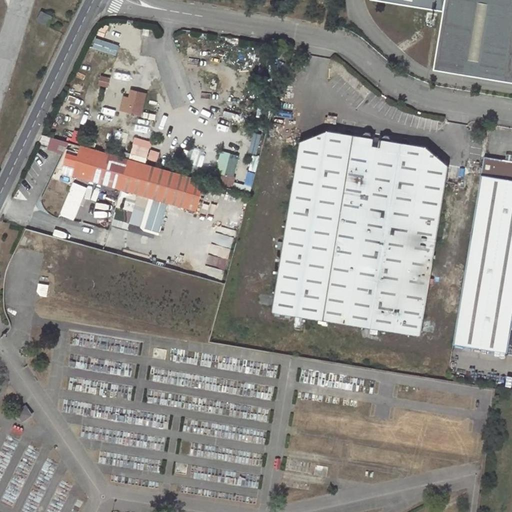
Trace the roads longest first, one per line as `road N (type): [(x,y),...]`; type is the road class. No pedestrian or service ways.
road 1 (unclassified): [(511,115),(408,93),(340,44),(131,0)]
road 2 (unclassified): [(0,196),(93,0)]
